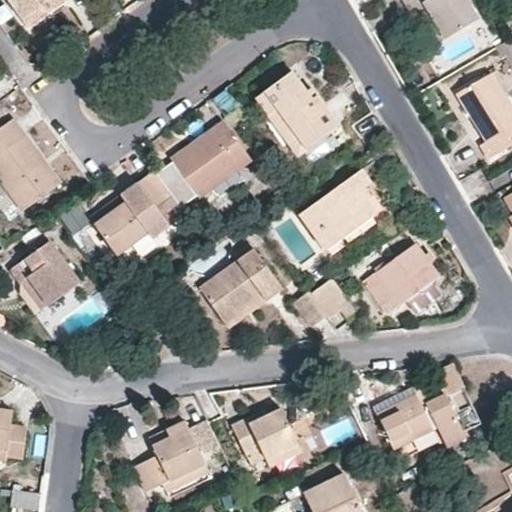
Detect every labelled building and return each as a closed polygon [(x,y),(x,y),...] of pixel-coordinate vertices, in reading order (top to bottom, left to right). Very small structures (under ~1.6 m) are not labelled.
[(9,0),(21,16),(43,0),(47,0),(54,8),(65,0),(9,0)] [(54,8),(47,0),(43,0),(21,16),(29,26),(54,8)] [(477,20),(466,0),(405,0),(411,11),(418,7),(425,3),(446,38),(477,20)] [(439,42),(446,38),(425,3),(418,7),(439,42)] [(294,72),(258,99),(299,154),(339,126),(317,96),(314,99),(294,72)] [(511,109),(491,74),(457,94),(486,142),(481,145),(489,159),(511,145),(511,109)] [(0,174),(26,210),(62,183),(14,119),(0,129),(0,174)] [(174,160),(200,197),(252,159),(225,121),(211,131),(214,135),(196,148),(195,146),(174,160)] [(302,213),(328,250),(377,215),(360,192),(372,184),(362,171),(302,213)] [(106,207),(111,214),(96,225),(118,254),(150,231),(143,222),(159,210),(139,183),(106,207)] [(63,217),(70,231),(86,224),(79,209),(63,217)] [(73,285),(81,280),(51,240),(8,271),(17,284),(20,283),(28,278),(48,305),(73,285)] [(225,321),(230,327),(248,313),(266,300),(283,288),(250,243),(233,255),(238,262),(201,289),(225,321)] [(395,297),(402,305),(439,278),(416,244),(366,281),(383,306),(395,297)] [(40,310),(48,305),(28,278),(20,283),(25,289),(40,310)] [(334,278),(311,294),(328,317),(330,320),(342,311),(337,305),(347,297),(334,278)] [(309,293),(296,303),(314,328),(328,317),(311,294),(309,293)] [(151,327),(151,336),(171,333),(169,324),(151,327)] [(452,366),(437,373),(449,396),(463,389),(452,366)] [(433,430),(416,396),(408,400),(377,415),(394,449),(433,430)] [(445,396),(426,405),(448,447),(466,438),(464,434),(481,425),(472,407),(455,415),(445,396)] [(10,448),(15,412),(7,411),(1,410),(2,402),(0,401),(0,448),(9,450),(10,448)] [(234,425),(248,456),(263,449),(267,458),(298,443),(282,410),(267,417),(251,425),(248,418),(234,425)] [(267,417),(264,411),(255,415),(248,418),(251,425),(267,417)] [(147,491),(164,483),(206,462),(187,421),(172,427),(168,429),(172,438),(154,446),(158,456),(136,466),(147,491)] [(150,437),(154,446),(172,438),(168,429),(150,437)] [(302,451),(298,443),(267,458),(271,465),(302,451)] [(248,456),(252,465),(267,458),(263,449),(248,456)] [(164,483),(167,489),(209,469),(206,462),(164,483)] [(314,511),(364,511),(346,475),(306,494),(314,511)] [(10,508),(36,508),(37,492),(10,491),(10,508)]
